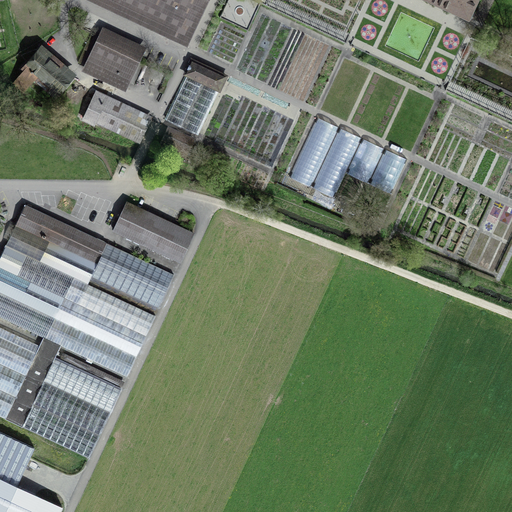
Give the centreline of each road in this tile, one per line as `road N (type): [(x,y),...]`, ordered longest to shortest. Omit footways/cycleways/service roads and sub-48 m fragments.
road 1 (track): [(67,511),(209,204)]
road 2 (track): [(511,314),(271,218),(209,204)]
